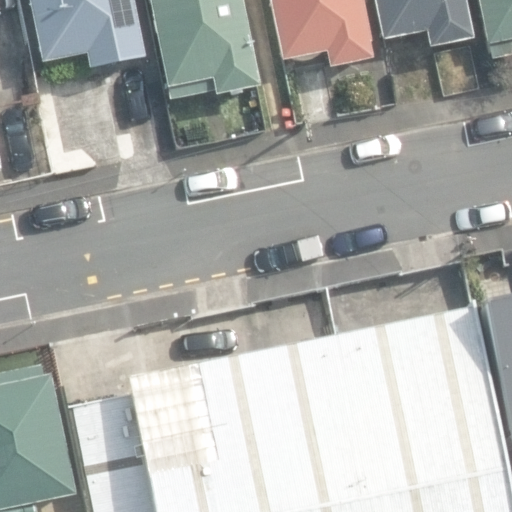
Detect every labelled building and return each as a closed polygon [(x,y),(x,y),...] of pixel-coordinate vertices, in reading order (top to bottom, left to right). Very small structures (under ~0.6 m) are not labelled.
[(89,73),(145,62),(133,0),(25,0),(38,65),(49,63),(51,72),(75,68),(73,61),(86,58),(89,73)] [(215,99),(257,90),(238,0),(146,0),(168,103),(214,93),(215,99)] [(371,61),(358,0),(267,0),(280,63),(324,54),(327,70),(371,61)] [(370,0),(380,43),(422,34),(425,50),(469,41),(460,0),(370,0)] [(511,0),(475,0),(488,61),(511,56),(511,0)] [(511,511),(511,250),(460,261),(511,511)] [(128,396),(152,511),(509,511),(465,311),(126,386),(128,396)] [(0,511),(34,511),(34,507),(73,498),(48,376),(43,377),(41,368),(0,376),(0,511)] [(91,511),(152,511),(128,396),(69,409),(91,511)]
